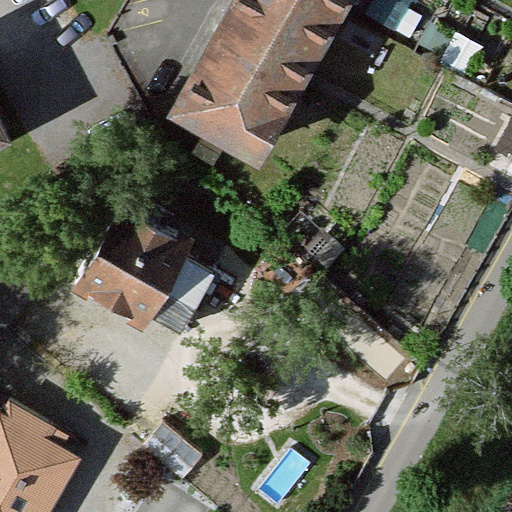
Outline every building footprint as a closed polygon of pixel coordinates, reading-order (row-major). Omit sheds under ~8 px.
[(344,11),(324,0),(238,0),(187,89),(270,138),(344,11)] [(350,0),(324,0),(344,11),(350,0)] [(0,85),(0,128),(18,119),(0,85)] [(202,238),(126,195),(80,276),(158,320),(164,310),(192,326),(227,264),(197,247),(202,238)] [(62,424),(13,396),(0,419),(0,511),(50,511),(84,453),(54,437),(62,424)]
